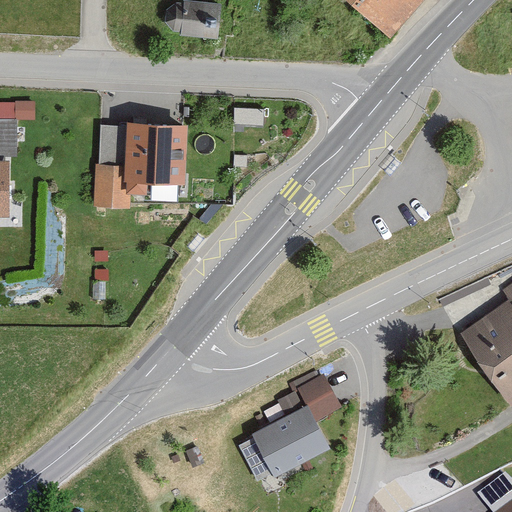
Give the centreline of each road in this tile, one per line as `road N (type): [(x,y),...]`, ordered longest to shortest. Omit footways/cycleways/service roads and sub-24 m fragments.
road 1 (secondary): [(171,350),(373,112)]
road 2 (unclassified): [(92,69),(328,79),(373,112)]
road 3 (secondary): [(0,499),(63,454),(171,350)]
road 4 (tertiary): [(171,350),(199,368),(227,370),(358,311)]
road 5 (unclassified): [(358,311),(378,387),(360,511)]
road 6 (tertiary): [(358,311),(511,239)]
road 7 (secondary): [(373,112),(474,0)]
